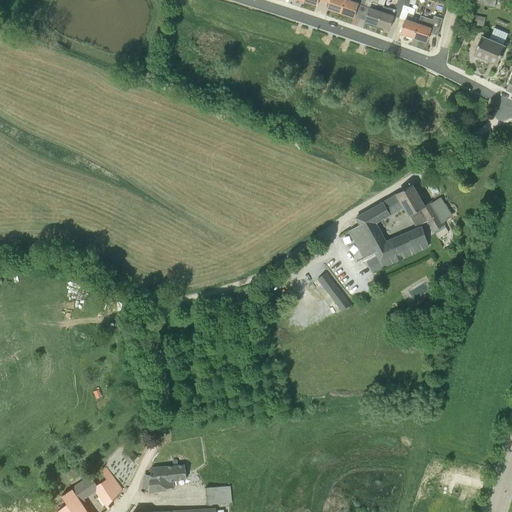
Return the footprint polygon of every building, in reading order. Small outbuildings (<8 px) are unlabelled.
[(324,0),(324,1),(330,3),(328,8),(341,12),(345,0),(324,0)] [(360,17),(365,0),(345,0),(341,12),(354,17),(355,15),(360,17)] [(376,9),(379,0),(365,0),(360,17),(366,19),(365,21),(377,25),(382,11),(376,9)] [(400,18),(405,0),(398,0),(395,9),(390,8),(384,6),(382,11),(377,25),(390,29),(394,16),(400,18)] [(416,9),(408,6),(409,0),(405,0),(400,18),(405,20),(401,33),(414,37),(419,23),(412,20),(416,9)] [(485,17),(475,15),(473,24),(484,26),(485,17)] [(419,23),(414,37),(427,42),(431,28),(439,31),(443,18),(434,16),(432,21),(427,20),(425,25),(419,23)] [(505,46),(503,45),(508,33),(495,28),(489,39),(482,36),(475,54),(497,63),(505,46)] [(391,215),(404,207),(409,216),(409,215),(416,226),(427,220),(432,228),(441,222),(441,221),(452,214),(443,198),(434,203),(433,200),(424,205),(412,185),(356,217),(360,225),(349,231),(364,258),(375,252),(377,256),(367,261),(373,271),(383,266),(383,267),(389,265),(429,247),(420,227),(387,242),(377,223),(391,215)] [(317,279),(341,311),(350,304),(326,272),(317,279)] [(137,457),(130,450),(129,449),(123,455),(131,464),(137,457)] [(150,490),(174,487),(173,480),(186,479),(184,464),(178,465),(177,460),(173,461),(173,465),(152,467),(151,474),(145,474),(143,487),(149,489),(149,490),(150,490)] [(107,478),(97,485),(90,475),(72,487),(73,488),(62,496),(68,504),(57,511),(56,511),(88,511),(81,501),(99,489),(109,505),(123,490),(106,467),(101,470),(107,478)] [(234,502),(233,485),(209,485),(209,503),(234,502)]
